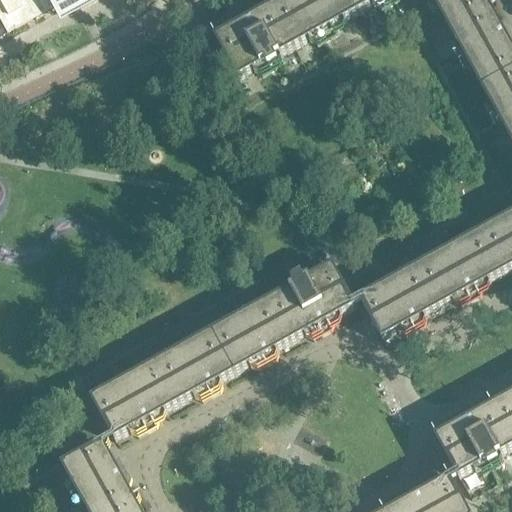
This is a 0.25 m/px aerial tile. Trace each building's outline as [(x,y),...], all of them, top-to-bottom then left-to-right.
[(43,17),(42,15),(33,0),(0,0),(0,33),(3,31),(7,37),(8,36),(7,35),(34,20),(35,21),(43,17)] [(33,0),(42,15),(52,10),(59,24),(103,0),(33,0)] [(360,18),(349,0),(290,0),(292,2),(273,12),(296,53),(314,43),(318,49),(336,39),(332,33),(360,18)] [(349,0),(360,18),(378,7),(382,14),(400,4),(398,0),(349,0)] [(485,0),(432,0),(433,1),(430,2),(428,9),(436,22),(443,19),(453,37),(493,15),(485,0)] [(296,53),(273,12),(259,20),(257,18),(251,16),(250,16),(249,22),(244,25),(242,21),(233,26),(237,33),(217,43),(240,84),(259,73),(262,80),(281,70),(277,63),(296,53)] [(511,76),(511,40),(511,41),(509,37),(511,30),(510,30),(504,28),(501,29),(493,15),(453,37),(463,56),(457,60),(467,78),(473,74),(483,93),(511,76)] [(511,76),(483,93),(494,112),(487,116),(497,134),(504,130),(511,144),(511,76)] [(511,212),(497,221),(500,228),(481,239),(503,279),(511,274),(511,212)] [(503,279),(481,239),(454,253),(451,247),(433,257),(436,263),(418,274),(440,314),(459,304),(463,310),(472,305),(470,301),(474,299),(480,301),(481,300),(483,294),(481,292),(503,279)] [(355,309),(334,271),(306,287),(302,280),(285,290),(288,297),(270,307),(292,348),(311,338),(314,344),(324,339),(321,335),(326,333),(332,335),(333,334),(334,328),(333,325),(357,312),(355,309)] [(440,314),(418,274),(399,284),(395,277),(377,287),(381,294),(362,305),(384,345),(403,334),(407,341),(417,336),(414,332),(418,330),(425,331),(427,325),(426,322),(440,314)] [(292,348),(270,307),(251,317),(247,311),(229,321),(233,327),(214,338),(237,379),(255,368),(259,375),(268,370),(266,366),(270,363),(276,365),(277,365),(279,358),(278,356),(292,348)] [(237,379),(214,338),(195,348),(192,342),(173,352),(177,358),(154,371),(177,412),(199,399),(203,406),(213,400),(210,396),(214,394),(221,396),(223,389),(222,387),(237,379)] [(177,412),(154,371),(131,384),(127,377),(109,387),(113,394),(94,404),(116,445),(135,434),(139,441),(148,436),(146,432),(150,430),(156,431),(157,431),(159,425),(158,422),(177,412)] [(511,392),(509,394),(511,400),(511,401),(494,411),(511,444),(511,392)] [(511,454),(511,444),(494,411),(479,419),(478,417),(472,415),(471,415),(469,421),(465,424),(463,420),(453,425),(457,432),(438,442),(460,483),(479,472),(483,479),(501,469),(498,462),(511,454)] [(131,511),(138,508),(128,489),(131,488),(132,482),(132,481),(126,479),(123,475),(127,473),(122,464),(116,467),(106,449),(64,471),(75,490),(68,493),(78,511),(85,508),(87,511),(131,511)] [(467,511),(453,487),(451,483),(427,496),(426,494),(420,492),(419,492),(417,498),(413,501),(411,497),(401,502),(405,509),(398,511),(467,511)]
